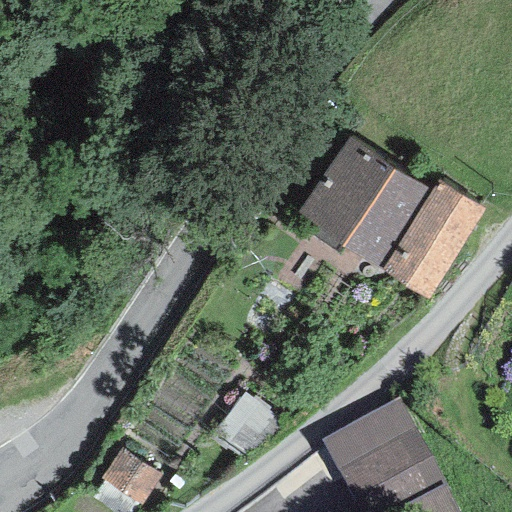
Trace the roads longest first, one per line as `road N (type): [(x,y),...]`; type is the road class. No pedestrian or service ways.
road 1 (tertiary): [(366,0),(307,68),(95,399),(60,441),(0,486)]
road 2 (unclassified): [(204,511),(403,358),(511,236)]
